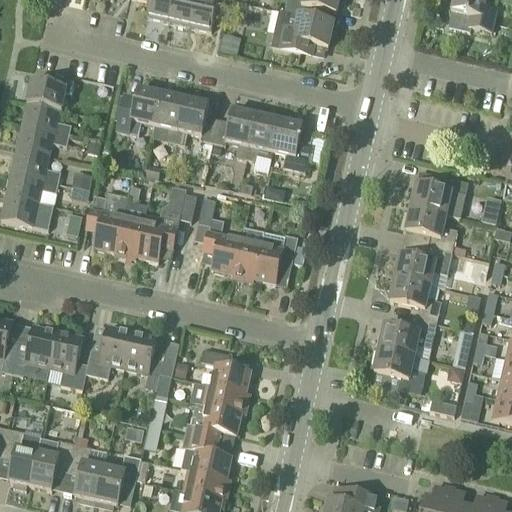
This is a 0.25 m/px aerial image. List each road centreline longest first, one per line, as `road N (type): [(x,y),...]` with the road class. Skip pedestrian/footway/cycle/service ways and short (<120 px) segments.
road 1 (residential): [(371,110),(48,40)]
road 2 (residential): [(316,347),(0,279)]
road 3 (secondary): [(316,347),(371,110)]
road 4 (secondary): [(280,511),(316,347)]
